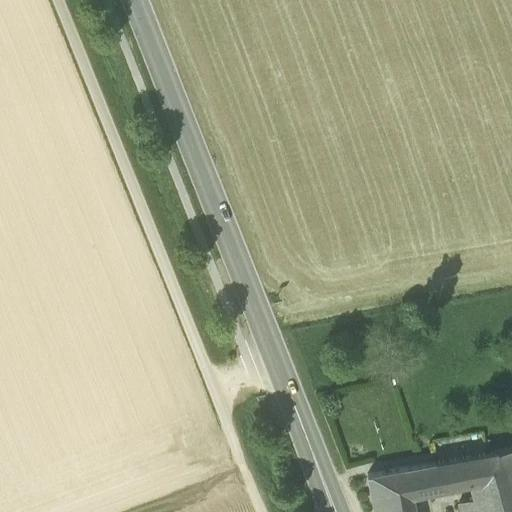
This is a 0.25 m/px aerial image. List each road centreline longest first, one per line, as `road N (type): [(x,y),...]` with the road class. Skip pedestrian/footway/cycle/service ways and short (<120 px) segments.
road 1 (secondary): [(333,511),(134,0)]
road 2 (track): [(215,391),(56,0)]
road 3 (track): [(260,511),(215,391)]
